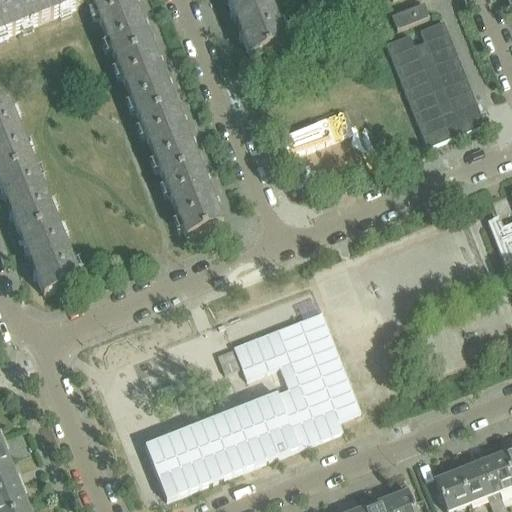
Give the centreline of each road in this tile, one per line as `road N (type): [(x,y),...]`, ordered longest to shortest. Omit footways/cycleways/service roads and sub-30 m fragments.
road 1 (residential): [(226,511),(511,403)]
road 2 (residential): [(179,0),(280,243)]
road 3 (residential): [(39,346),(280,243)]
road 4 (residential): [(280,243),(511,149)]
road 5 (residential): [(102,511),(39,346)]
